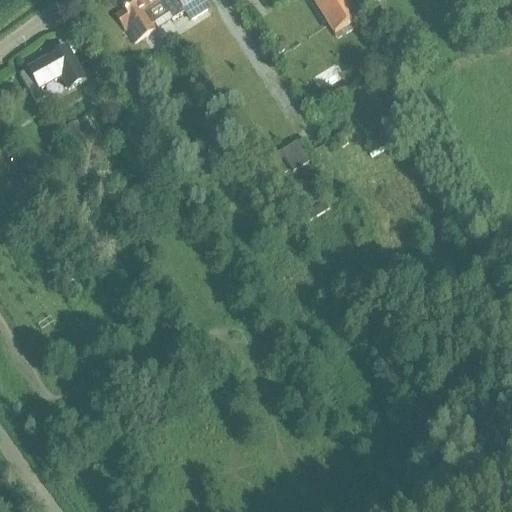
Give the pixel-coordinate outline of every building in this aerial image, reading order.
[(125,13),(116,18),(126,33),(134,45),(156,31),(173,21),(183,14),(189,23),(208,11),(202,2),(205,0),(176,0),(126,0),(119,4),(125,13)] [(310,0),(333,38),(359,22),(345,0),(310,0)] [(283,40),(273,46),(279,56),(284,52),(286,45),(283,40)] [(60,80),(68,93),(84,84),(65,52),(18,79),(34,107),(44,101),(39,92),(60,80)] [(86,119),(62,136),(88,174),(113,156),(86,119)] [(281,153),(294,174),(311,163),(298,143),(281,153)] [(277,155),(268,159),(279,180),(288,175),(277,155)] [(304,181),(287,191),(301,214),(317,204),(304,181)] [(405,195),(413,190),(407,183),(400,189),(405,195)] [(325,205),(304,218),(308,225),(330,213),(325,205)]
